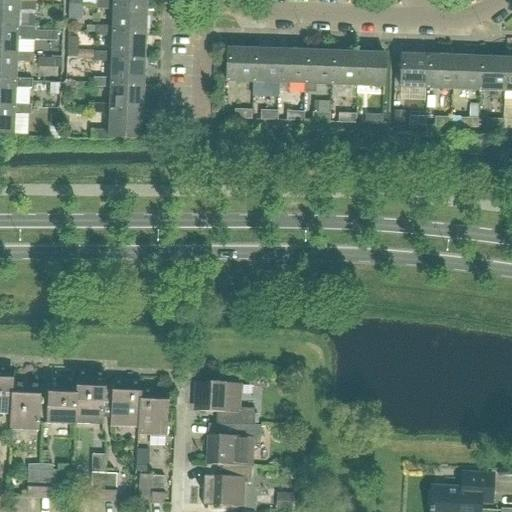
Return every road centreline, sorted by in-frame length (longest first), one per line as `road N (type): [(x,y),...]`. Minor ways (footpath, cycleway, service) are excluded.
road 1 (secondary): [(511,239),(366,224),(0,222)]
road 2 (secondary): [(0,253),(360,256),(511,271)]
road 3 (residential): [(500,0),(481,18),(245,13),(217,3)]
road 4 (residential): [(176,511),(183,375)]
road 5 (residential): [(217,3),(203,19),(201,125)]
